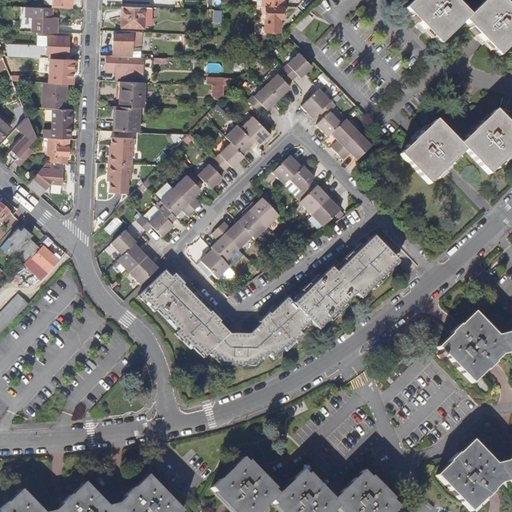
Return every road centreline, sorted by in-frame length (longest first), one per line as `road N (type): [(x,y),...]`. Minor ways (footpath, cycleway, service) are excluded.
road 1 (residential): [(380,217),(297,129),(171,254),(235,316)]
road 2 (residential): [(166,425),(297,379),(439,279)]
road 3 (residential): [(79,251),(90,0)]
road 4 (residential): [(166,425),(159,366),(144,337),(95,292),(79,251)]
road 5 (residential): [(235,316),(380,217)]
road 6 (residential): [(511,87),(423,57),(370,0)]
road 7 (residential): [(0,441),(166,425)]
